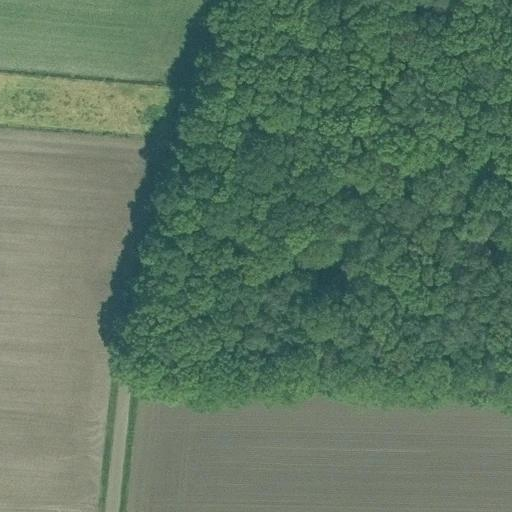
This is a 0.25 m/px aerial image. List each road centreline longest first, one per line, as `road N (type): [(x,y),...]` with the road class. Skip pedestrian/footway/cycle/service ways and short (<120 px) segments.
road 1 (unclassified): [(110,511),(130,323),(228,0)]
road 2 (track): [(511,8),(330,0)]
